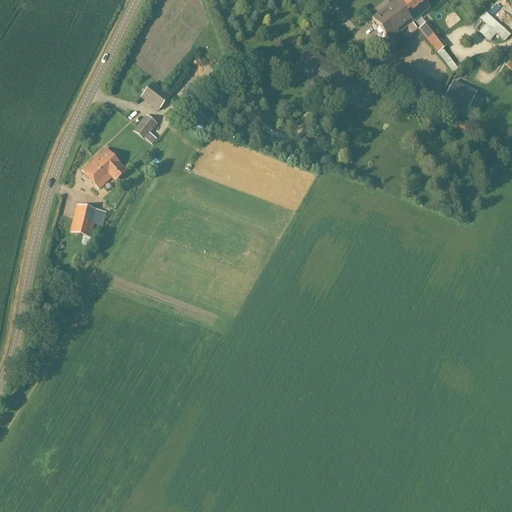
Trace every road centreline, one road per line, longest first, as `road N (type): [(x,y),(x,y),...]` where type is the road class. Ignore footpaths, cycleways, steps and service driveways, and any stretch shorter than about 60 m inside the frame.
road 1 (tertiary): [(0,387),(51,179),(136,0)]
road 2 (unknown): [(212,0),(255,101),(296,128),(321,131),(333,121)]
